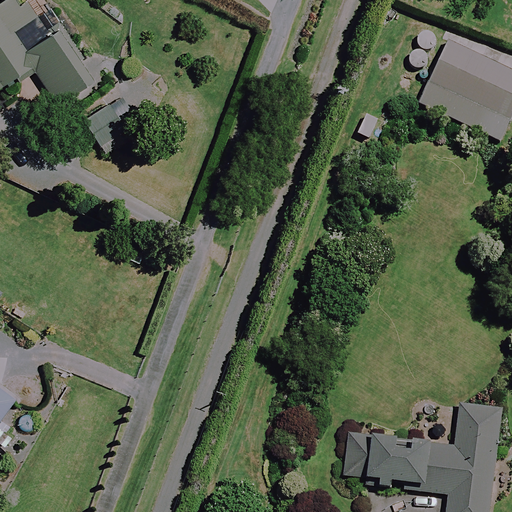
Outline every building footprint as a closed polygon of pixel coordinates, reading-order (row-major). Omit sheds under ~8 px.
[(49,37),(25,0),(7,0),(0,5),(0,91),(32,70),(57,109),(108,75),(92,50),(81,57),(62,28),(49,37)] [(437,46),(409,36),(398,67),(427,77),(437,46)] [(511,120),(511,74),(450,46),(421,108),(501,144),(511,120)] [(133,139),(110,106),(83,124),(106,157),(133,139)] [(19,430),(1,418),(13,401),(0,392),(0,446),(5,450),(19,430)] [(505,412),(461,407),(457,450),(350,438),(345,479),(423,487),(422,495),(449,498),(447,511),(491,511),(498,457),(500,457),(505,412)]
